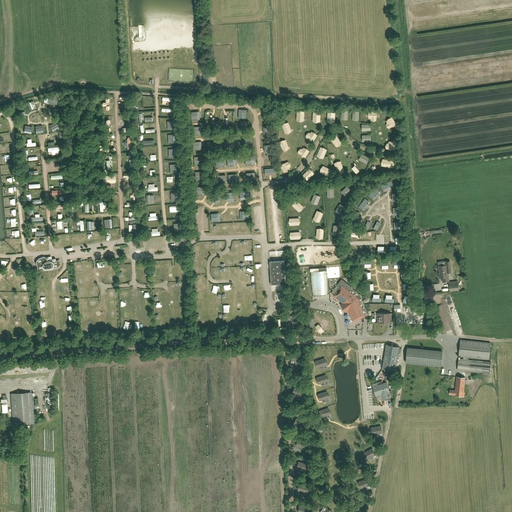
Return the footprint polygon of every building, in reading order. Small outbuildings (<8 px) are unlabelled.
[(237,118),(245,118),(246,110),(237,109),(237,118)] [(190,119),(201,119),(201,111),(190,112),(190,119)] [(375,120),(375,111),(367,111),(367,120),(375,120)] [(392,117),(383,120),(386,128),(394,125),(392,117)] [(110,131),(110,120),(104,120),(104,124),(101,124),(101,127),(104,127),(104,131),(110,131)] [(281,123),(284,134),(291,132),(288,121),(281,123)] [(309,130),(304,137),(311,142),(317,135),(309,130)] [(329,138),(335,147),(340,143),(335,134),(329,138)] [(228,139),(228,147),(236,148),(236,139),(228,139)] [(252,147),(251,139),(243,139),(243,147),(252,147)] [(284,139),(278,142),(282,151),(288,148),(284,139)] [(201,141),(192,142),(192,150),(201,149),(201,141)] [(301,146),(296,153),(304,158),(309,151),(301,146)] [(315,156),(322,159),(326,149),(319,146),(315,156)] [(359,154),(357,160),(366,163),(368,157),(359,154)] [(193,164),(201,164),(201,156),(193,156),(193,164)] [(255,156),(244,157),(244,164),(255,164),(255,156)] [(237,158),(226,158),(226,166),(237,165),(237,158)] [(392,168),(393,161),(381,159),(379,166),(392,168)] [(340,160),(333,162),(337,174),(344,172),(340,160)] [(283,173),(290,169),(287,161),(279,165),(283,173)] [(355,173),(358,170),(353,165),(350,168),(355,173)] [(321,166),(318,172),(329,176),(331,169),(321,166)] [(306,181),(313,173),(308,168),(301,176),(306,181)] [(193,172),(194,179),(201,179),(200,175),(201,175),(201,171),(193,172)] [(245,173),(246,181),(254,180),(253,172),(245,173)] [(106,179),(106,187),(114,187),(114,179),(106,179)] [(382,191),(389,189),(388,185),(391,185),(390,181),(380,184),(382,191)] [(345,196),(352,189),(347,185),(340,192),(345,196)] [(378,195),(376,193),(378,191),(376,187),(367,194),(372,200),(378,195)] [(238,191),(238,199),(247,199),(246,190),(238,191)] [(232,191),(223,193),(225,202),(233,201),(232,191)] [(215,204),(219,203),(218,193),(210,194),(210,203),(215,203),(215,204)] [(310,202),(316,205),(319,196),(313,194),(310,202)] [(124,202),(124,207),(134,207),(134,196),(130,196),(130,202),(124,202)] [(366,207),(363,205),(367,200),(363,197),(357,207),(363,211),(366,207)] [(295,200),(291,205),(298,211),(303,206),(295,200)] [(334,212),(338,214),(343,206),(339,203),(334,212)] [(315,210),(312,220),(319,222),(322,212),(315,210)] [(358,215),(358,212),(354,211),(352,221),(359,223),(361,216),(358,215)] [(221,221),(221,213),(209,213),(210,221),(221,221)] [(103,219),(103,228),(111,227),(111,219),(103,219)] [(93,229),(93,221),(85,221),(85,230),(93,229)] [(323,229),(316,228),(315,238),(322,239),(323,229)] [(51,268),(57,267),(58,267),(59,266),(59,265),(60,264),(60,262),(59,261),(58,260),(56,261),(55,258),(51,259),(48,260),(48,257),(45,257),(44,257),(43,257),(41,258),(39,258),(38,260),(36,261),(36,262),(36,263),(36,265),(37,267),(37,269),(37,270),(43,270),(51,268)] [(284,261),(270,261),(271,285),(286,284),(284,261)] [(442,282),(449,281),(448,276),(447,276),(447,273),(451,272),(450,261),(445,262),(446,265),(438,266),(439,278),(442,277),(442,282)] [(319,268),(310,269),(310,272),(311,272),(312,295),(328,294),(328,291),(327,273),(326,271),(327,271),(326,268),(319,268)] [(458,281),(449,282),(449,289),(459,288),(458,281)] [(334,295),(334,296),(341,301),(342,301),(345,303),(342,305),(344,307),(346,310),(349,308),(350,311),(349,312),(353,321),(364,316),(357,300),(362,298),(360,295),(352,289),(348,288),(346,290),(341,286),(334,295)] [(295,324),(299,316),(293,314),(292,316),(287,313),(283,321),(288,324),(290,322),(295,324)] [(391,323),(391,313),(378,313),(378,323),(391,323)] [(318,324),(313,327),(319,334),(323,331),(318,324)] [(489,359),(490,343),(460,340),(459,356),(463,357),(463,359),(458,358),(457,370),(490,373),(491,362),(468,359),(468,357),(489,359)] [(386,345),(382,369),(395,372),(399,347),(386,345)] [(442,351),(407,348),(406,363),(441,366),(442,351)] [(301,363),(303,357),(294,353),(291,360),(301,363)] [(327,363),(325,359),(325,358),(315,361),(317,368),(319,367),(320,368),(323,368),(323,366),(327,365),(326,363),(327,363)] [(328,381),(327,380),(328,379),(326,376),(326,375),(316,378),(318,384),(321,384),(321,385),(325,385),(324,382),(328,381)] [(450,394),(452,394),(454,395),(464,396),(464,393),(463,393),(465,377),(456,376),(455,390),(453,390),(450,390),(450,394)] [(372,384),(375,395),(381,393),(383,399),(390,397),(390,394),(392,393),(391,390),(389,391),(386,382),(382,384),(381,381),(372,384)] [(302,397),(304,390),(295,387),(293,393),(302,397)] [(330,396),(327,393),(327,391),(317,394),(319,401),(322,400),(322,401),(326,401),(325,399),(329,398),(329,397),(330,396)] [(11,393),(13,425),(34,423),(31,392),(11,393)] [(331,412),(329,409),(328,408),(319,411),(321,418),(323,417),(323,418),(327,418),(326,416),(330,414),(330,413),(331,412)] [(303,428),(306,422),(296,418),(294,424),(303,428)] [(381,426),(371,428),(372,434),(382,432),(381,426)] [(296,445),(296,446),(298,447),(298,448),(301,450),(302,448),(306,449),(307,442),(298,440),(297,441),(295,444),(296,445)] [(363,453),(367,459),(375,454),(372,448),(363,453)] [(297,467),(297,468),(299,469),(299,470),(302,472),(302,470),(306,471),(308,464),(298,462),(298,463),(296,466),(297,467)] [(367,479),(358,482),(360,489),(369,485),(367,479)] [(298,489),(297,490),(300,491),(300,492),(303,494),(303,492),(307,493),(309,486),(299,484),(299,485),(297,488),(298,489)]
